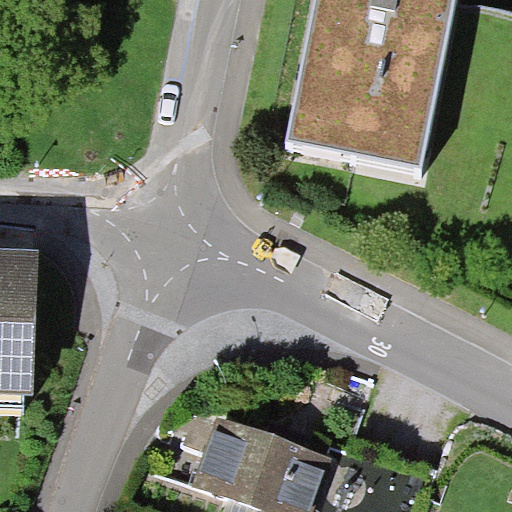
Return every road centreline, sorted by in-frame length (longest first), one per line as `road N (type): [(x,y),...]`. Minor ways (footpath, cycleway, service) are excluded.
road 1 (residential): [(511,402),(272,277),(160,232)]
road 2 (residential): [(69,511),(160,232)]
road 3 (residential): [(160,232),(205,0)]
road 4 (residential): [(160,232),(0,201)]
